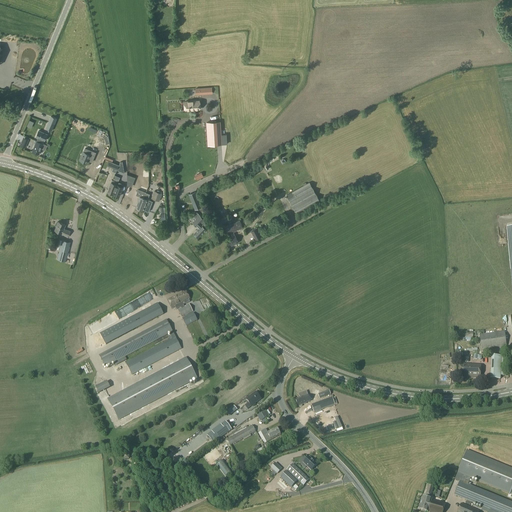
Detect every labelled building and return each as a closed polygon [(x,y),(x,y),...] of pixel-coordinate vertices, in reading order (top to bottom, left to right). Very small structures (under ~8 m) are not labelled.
[(199,100),(185,101),(185,103),(184,103),(184,108),(185,108),(185,110),(200,109),(199,100)] [(29,112),(41,118),(43,114),(31,108),(29,112)] [(52,131),(57,118),(51,116),(46,128),(52,131)] [(221,144),(220,127),(220,121),(207,122),(207,128),(208,145),(221,144)] [(45,141),(47,134),(39,131),(36,137),(38,138),(37,141),(32,151),(39,154),(41,148),(45,150),(47,146),(47,145),(41,143),(42,140),(45,141)] [(92,162),(96,152),(90,150),(88,153),(83,151),(80,160),(87,164),(88,160),(92,162)] [(270,163),(273,161),(272,160),(279,157),(277,153),(267,158),(270,163)] [(109,162),(107,166),(110,167),(117,170),(119,165),(113,162),(113,163),(110,162),(109,162)] [(119,196),(124,185),(112,180),(107,192),(113,194),(114,194),(118,196),(119,196)] [(297,214),(320,201),(310,183),(287,195),(297,214)] [(144,198),(146,192),(138,190),(136,195),(139,197),(135,207),(139,209),(144,198)] [(159,201),(162,194),(154,191),(151,198),(159,201)] [(149,212),(153,201),(148,199),(150,194),(146,192),(144,198),(139,209),(143,210),(144,210),(149,212)] [(201,207),(195,192),(190,194),(196,209),(201,207)] [(205,222),(202,225),(200,223),(204,219),(199,215),(193,223),(197,227),(198,226),(199,228),(194,233),(198,237),(206,229),(204,227),(207,225),(205,222)] [(220,225),(233,220),(230,215),(218,220),(220,225)] [(233,234),(233,233),(233,232),(243,227),(240,221),(225,228),(228,234),(229,233),(230,235),(231,236),(230,237),(231,238),(226,240),(229,246),(238,242),(235,236),(235,237),(234,235),(233,234)] [(64,229),(65,224),(58,222),(55,231),(63,234),(62,235),(68,237),(70,232),(64,229)] [(250,231),(255,240),(261,236),(257,227),(250,231)] [(65,261),(71,242),(62,240),(57,258),(65,261)] [(190,302),(189,300),(190,300),(186,292),(168,300),(172,308),(175,307),(176,310),(179,308),(180,309),(184,307),(182,303),(184,302),(186,304),(190,302)] [(204,296),(196,299),(199,305),(206,302),(204,296)] [(136,329),(163,315),(157,304),(131,318),(136,329)] [(193,312),(189,305),(184,307),(180,309),(183,317),(193,312)] [(186,327),(197,321),(193,313),(182,319),(186,327)] [(117,342),(107,316),(101,319),(111,344),(117,342)] [(166,320),(99,356),(105,368),(170,334),(172,339),(175,337),(166,320)] [(495,321),(496,323),(491,324),(492,329),(500,328),(499,320),(495,321)] [(119,321),(114,323),(118,335),(122,333),(119,321)] [(100,349),(106,347),(96,322),(89,325),(100,349)] [(471,339),(471,331),(465,332),(465,335),(463,335),(463,339),(471,339)] [(481,350),(506,346),(504,331),(479,335),(481,350)] [(182,349),(175,337),(172,339),(125,363),(132,376),(182,349)] [(491,356),(490,379),(500,379),(500,376),(505,376),(506,356),(501,356),(501,357),(491,356)] [(119,421),(197,379),(186,358),(108,400),(119,421)] [(480,378),(480,365),(460,364),(459,377),(467,378),(467,377),(480,378)] [(110,374),(78,388),(80,393),(92,388),(95,395),(108,389),(104,382),(101,384),(100,382),(111,377),(110,374)] [(319,399),(330,395),(329,391),(318,395),(319,399)] [(300,398),(295,400),(297,407),(298,406),(299,407),(301,407),(302,406),(301,405),(305,404),(305,403),(310,402),(306,392),(298,394),(300,398)] [(251,407),(255,405),(254,404),(260,400),(256,393),(246,400),(251,407)] [(332,398),(311,405),(314,413),(337,405),(334,397),(332,398)] [(263,424),(267,421),(265,419),(268,417),(263,409),(255,414),(260,422),(261,421),(263,424)] [(215,443),(234,429),(228,421),(209,435),(215,443)] [(226,440),(229,446),(255,432),(252,426),(226,440)] [(260,432),(266,443),(280,435),(280,434),(279,432),(277,428),(267,433),(265,430),(260,432)] [(511,469),(467,451),(454,481),(458,482),(462,484),(463,482),(467,483),(466,485),(468,486),(470,479),(511,496),(511,469)] [(309,457),(303,463),(311,471),(317,465),(309,457)] [(217,465),(226,477),(232,472),(223,461),(217,465)] [(276,463),(271,469),(277,475),(282,469),(276,463)] [(293,464),(286,471),(303,486),(309,480),(293,464)] [(286,471),(280,478),(291,488),(297,482),(286,471)] [(458,482),(453,496),(494,511),(511,511),(511,504),(468,486),(466,485),(467,483),(463,482),(462,484),(458,482)] [(428,485),(425,495),(431,497),(433,487),(428,485)] [(422,497),(418,510),(425,511),(442,511),(445,504),(422,497)]
